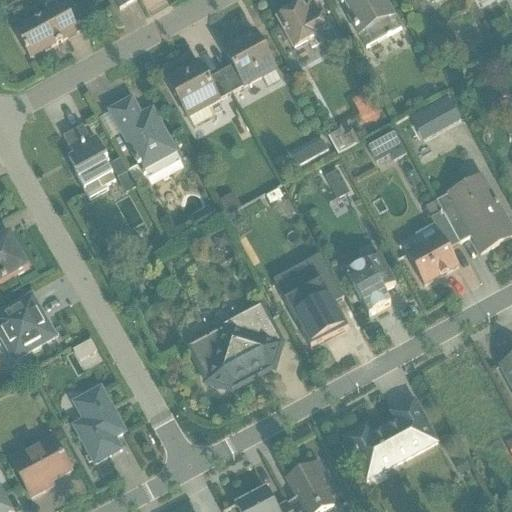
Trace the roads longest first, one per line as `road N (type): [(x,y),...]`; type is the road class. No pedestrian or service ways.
road 1 (residential): [(191,471),(0,138)]
road 2 (residential): [(191,471),(511,295)]
road 3 (residential): [(0,117),(212,0)]
